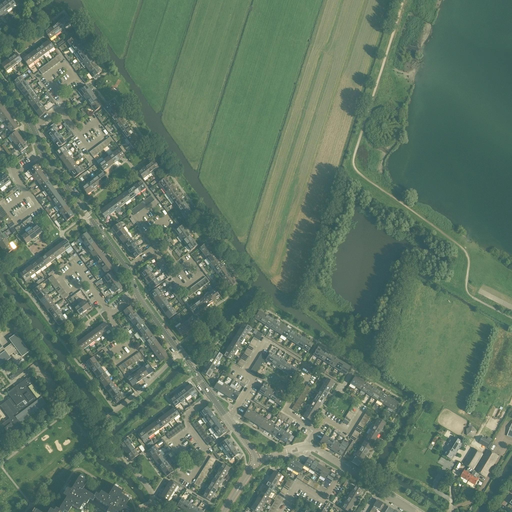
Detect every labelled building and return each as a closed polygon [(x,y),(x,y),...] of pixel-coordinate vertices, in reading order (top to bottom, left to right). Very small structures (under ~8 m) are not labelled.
[(4,2),(2,4),(7,11),(11,8),(5,0),(3,0),(4,2)] [(5,0),(11,8),(16,5),(12,0),(5,0)] [(65,17),(60,21),(65,29),(70,25),(65,17)] [(60,21),(55,25),(60,32),(65,29),(60,21)] [(55,25),(49,29),(55,36),(60,32),(55,25)] [(55,36),(49,29),(44,32),(50,40),(55,36)] [(67,42),(71,47),(78,42),(74,37),(67,42)] [(48,40),(43,44),(48,52),(54,48),(48,40)] [(71,47),(75,52),(82,47),(78,42),(71,47)] [(43,44),(38,48),(43,55),(48,52),(43,44)] [(75,52),(78,57),(85,52),(82,47),(75,52)] [(38,48),(33,52),(38,59),(43,55),(38,48)] [(33,52),(28,56),(33,63),(38,59),(33,52)] [(78,57),(82,62),(89,57),(85,52),(78,57)] [(11,57),(16,64),(22,60),(16,53),(14,55),(13,54),(11,56),(11,57)] [(33,63),(28,56),(23,59),(28,67),(33,63)] [(11,57),(6,61),(11,68),(16,64),(11,57)] [(81,64),(84,69),(86,67),(93,62),(89,57),(81,64)] [(11,68),(6,61),(0,65),(6,72),(11,68)] [(93,62),(86,67),(90,73),(97,67),(93,62)] [(97,67),(90,73),(88,74),(92,79),(100,72),(97,67)] [(13,82),(17,87),(25,82),(21,76),(13,82)] [(17,87),(21,92),(28,87),(25,82),(17,87)] [(21,92),(25,97),(34,90),(30,85),(28,87),(21,92)] [(82,97),(83,96),(91,91),(89,89),(89,88),(88,86),(87,86),(84,88),(84,87),(80,87),(75,90),(78,92),(81,95),(82,97)] [(25,97),(28,102),(36,97),(38,95),(34,90),(25,97)] [(83,96),(87,101),(94,96),(91,91),(83,96)] [(87,101),(91,106),(98,101),(94,96),(87,101)] [(28,102),(32,107),(39,102),(36,97),(28,102)] [(98,101),(91,106),(95,112),(102,106),(98,101)] [(32,107),(36,112),(43,107),(39,102),(32,107)] [(103,108),(107,114),(114,108),(110,103),(103,108)] [(43,107),(36,112),(40,118),(47,112),(43,107)] [(107,114),(111,119),(118,113),(114,108),(107,114)] [(0,117),(4,123),(11,117),(7,112),(0,117)] [(111,119),(115,124),(122,118),(118,113),(111,119)] [(4,123),(7,128),(15,123),(11,117),(4,123)] [(115,124),(119,129),(126,123),(122,118),(115,124)] [(15,123),(7,128),(11,133),(18,128),(15,123)] [(119,129),(122,134),(129,128),(126,123),(119,129)] [(46,133),(50,139),(57,133),(55,130),(57,128),(54,124),(47,129),(49,131),(46,133)] [(122,134),(126,139),(133,133),(129,128),(122,134)] [(9,137),(13,142),(20,137),(16,131),(9,137)] [(50,139),(54,144),(61,138),(57,133),(50,139)] [(126,139),(130,144),(137,139),(133,133),(126,139)] [(13,142),(17,147),(24,142),(20,137),(13,142)] [(61,138),(54,144),(58,149),(65,143),(64,142),(66,140),(63,137),(61,138)] [(137,139),(130,144),(134,149),(141,144),(137,139)] [(24,142),(17,147),(20,152),(28,147),(24,142)] [(64,155),(67,152),(69,151),(65,145),(56,152),(59,158),(64,155)] [(119,149),(114,153),(119,160),(125,156),(119,149)] [(59,158),(63,163),(70,157),(73,156),(69,151),(67,152),(64,155),(59,158)] [(114,153),(109,156),(114,164),(119,160),(114,153)] [(109,156),(104,160),(109,167),(114,164),(109,156)] [(63,163),(67,168),(74,163),(70,157),(63,163)] [(109,167),(104,160),(102,158),(97,162),(104,171),(109,167)] [(153,161),(148,164),(153,172),(158,168),(153,161)] [(67,168),(71,173),(78,168),(74,163),(67,168)] [(148,164),(143,168),(148,175),(153,172),(148,164)] [(36,165),(27,172),(31,177),(33,176),(40,170),(38,168),(39,167),(38,167),(37,165),(36,165)] [(78,168),(71,173),(75,178),(82,173),(84,171),(81,166),(80,166),(78,168)] [(148,175),(143,168),(138,172),(143,179),(148,175)] [(33,176),(37,181),(44,175),(40,170),(33,176)] [(102,172),(97,176),(103,183),(108,179),(102,172)] [(4,174),(0,177),(0,179),(5,186),(10,182),(4,174)] [(37,181),(40,186),(48,180),(44,175),(37,181)] [(97,176),(92,180),(97,187),(103,183),(97,176)] [(159,183),(162,188),(170,183),(166,177),(159,183)] [(40,186),(44,191),(51,185),(48,180),(40,186)] [(92,180),(87,184),(92,191),(97,187),(92,180)] [(140,181),(135,185),(140,192),(145,188),(140,181)] [(162,188),(166,193),(173,188),(170,183),(162,188)] [(92,191),(87,184),(82,188),(81,189),(82,191),(83,190),(87,195),(92,191)] [(44,191),(48,196),(55,190),(51,185),(44,191)] [(135,185),(130,189),(135,196),(140,192),(135,185)] [(166,193),(170,198),(177,193),(173,188),(166,193)] [(128,190),(125,193),(130,200),(135,196),(130,189),(128,190)] [(48,196),(52,201),(59,196),(55,190),(48,196)] [(125,193),(120,197),(125,204),(130,200),(125,193)] [(170,198),(174,203),(181,198),(177,193),(170,198)] [(52,201),(55,206),(63,201),(59,196),(52,201)] [(120,197),(115,200),(120,207),(125,204),(120,197)] [(174,203),(177,208),(185,203),(181,198),(174,203)] [(115,200),(110,204),(117,214),(122,210),(120,207),(115,200)] [(55,206),(59,211),(66,206),(63,201),(55,206)] [(107,205),(107,206),(105,208),(110,215),(115,211),(117,214),(110,204),(109,203),(107,205)] [(177,208),(181,213),(188,208),(185,203),(177,208)] [(59,211),(63,216),(70,211),(66,206),(59,211)] [(110,215),(105,208),(100,212),(105,219),(110,215)] [(188,208),(181,213),(185,219),(192,213),(188,208)] [(70,211),(63,216),(67,221),(74,216),(70,211)] [(112,228),(116,234),(123,228),(119,223),(112,228)] [(175,231),(179,236),(186,231),(182,225),(175,231)] [(36,226),(31,229),(37,237),(42,233),(36,226)] [(116,234),(120,239),(127,234),(123,228),(116,234)] [(31,229),(26,233),(32,240),(37,237),(31,229)] [(179,236),(183,241),(190,236),(186,231),(179,236)] [(32,240),(26,233),(21,237),(26,244),(32,240)] [(79,238),(83,243),(90,238),(86,233),(79,238)] [(120,239),(123,244),(130,239),(127,234),(120,239)] [(183,241),(186,246),(193,241),(190,236),(183,241)] [(83,243),(87,248),(94,243),(90,238),(83,243)] [(0,243),(0,246),(2,250),(10,244),(6,239),(0,243)] [(123,244),(127,249),(134,244),(130,239),(123,244)] [(65,240),(60,244),(65,251),(71,247),(65,240)] [(193,241),(186,246),(190,251),(197,246),(193,241)] [(87,248),(90,253),(98,248),(94,243),(87,248)] [(199,248),(203,254),(210,248),(206,243),(199,248)] [(10,244),(2,250),(6,255),(14,250),(10,244)] [(60,244),(55,248),(60,255),(65,251),(60,244)] [(127,249),(131,254),(138,249),(134,244),(127,249)] [(55,248),(50,252),(55,259),(60,255),(55,248)] [(90,253),(94,258),(101,253),(98,248),(90,253)] [(203,254),(207,259),(214,253),(210,248),(203,254)] [(138,249),(131,254),(135,259),(142,254),(138,249)] [(50,252),(45,255),(50,262),(55,259),(50,252)] [(94,258),(98,264),(105,258),(101,253),(94,258)] [(207,259),(210,264),(218,258),(214,253),(207,259)] [(45,255),(40,259),(45,266),(50,262),(45,255)] [(98,264),(102,269),(109,263),(105,258),(98,264)] [(210,264),(214,269),(221,263),(218,258),(210,264)] [(40,259),(35,263),(40,270),(45,266),(40,259)] [(35,263),(30,267),(35,274),(40,270),(35,263)] [(109,263),(102,269),(106,274),(113,269),(109,263)] [(214,269),(218,274),(225,268),(221,263),(214,269)] [(140,274),(144,280),(152,274),(150,272),(152,270),(148,265),(143,270),(144,272),(140,274)] [(30,267),(25,270),(30,277),(35,274),(30,267)] [(218,274),(222,279),(229,274),(225,268),(218,274)] [(30,277),(25,270),(24,269),(22,271),(22,272),(19,274),(26,283),(31,280),(30,277)] [(103,278),(107,283),(114,278),(110,272),(103,278)] [(144,280),(148,285),(155,279),(152,274),(144,280)] [(229,274),(222,279),(226,284),(233,279),(229,274)] [(107,283),(111,288),(118,283),(114,278),(107,283)] [(155,279),(148,285),(152,290),(159,285),(155,279)] [(237,284),(233,279),(226,284),(229,289),(237,284)] [(111,288),(114,293),(117,292),(118,294),(122,291),(121,289),(122,288),(118,283),(111,288)] [(33,290),(36,296),(44,290),(40,285),(33,290)] [(150,294),(153,299),(161,293),(157,288),(150,294)] [(215,289),(209,293),(215,300),(220,297),(215,289)] [(36,296),(40,301),(47,295),(44,290),(36,296)] [(153,299),(157,304),(164,298),(161,293),(153,299)] [(209,293),(204,297),(210,304),(215,300),(209,293)] [(40,301),(44,306),(51,300),(47,295),(40,301)] [(204,297),(199,301),(205,308),(210,304),(204,297)] [(157,304),(161,309),(168,304),(164,298),(157,304)] [(44,306),(48,311),(55,305),(51,300),(44,306)] [(85,300),(79,304),(85,311),(90,308),(85,300)] [(199,301),(194,305),(199,312),(205,308),(199,301)] [(85,311),(79,304),(74,308),(79,315),(85,311)] [(161,309),(165,314),(172,309),(168,304),(161,309)] [(48,311),(52,316),(59,311),(55,305),(48,311)] [(199,312),(194,305),(189,309),(194,316),(199,312)] [(123,311),(127,317),(134,311),(130,306),(123,311)] [(172,309),(165,314),(169,319),(176,314),(172,309)] [(52,316),(55,321),(62,316),(59,311),(52,316)] [(127,317),(131,322),(138,316),(134,311),(127,317)] [(254,318),(260,322),(264,314),(259,311),(254,318)] [(260,322),(265,325),(270,317),(264,314),(260,322)] [(62,316),(55,321),(59,326),(66,321),(62,316)] [(131,322),(135,327),(142,321),(138,316),(131,322)] [(191,317),(186,321),(192,328),(197,324),(191,317)] [(265,325),(271,328),(275,321),(270,317),(265,325)] [(135,327),(139,332),(146,326),(142,321),(135,327)] [(186,321),(181,325),(186,332),(192,328),(186,321)] [(271,328),(276,332),(281,324),(275,321),(271,328)] [(104,323),(99,327),(104,334),(109,330),(104,323)] [(243,323),(240,329),(247,334),(251,328),(243,323)] [(276,332),(281,335),(286,327),(281,324),(276,332)] [(186,332),(181,325),(176,329),(181,336),(186,332)] [(136,333),(140,338),(149,332),(146,326),(136,333)] [(99,327),(94,331),(99,338),(104,334),(99,327)] [(281,335),(287,338),(291,331),(286,327),(281,335)] [(240,329),(236,334),(244,339),(247,334),(240,329)] [(91,333),(89,334),(94,341),(99,338),(94,331),(93,330),(91,331),(91,333)] [(287,338),(292,341),(297,334),(291,331),(287,338)] [(142,337),(146,342),(153,337),(149,332),(142,337)] [(0,366),(11,358),(9,356),(14,353),(16,356),(19,353),(22,357),(29,352),(16,334),(13,336),(11,334),(7,337),(12,344),(4,349),(0,344),(0,366)] [(89,334),(84,338),(89,345),(94,341),(89,334)] [(236,334),(233,340),(241,344),(244,339),(236,334)] [(292,341),(297,345),(302,337),(297,334),(292,341)] [(146,342),(150,347),(157,342),(153,337),(146,342)] [(297,345),(303,348),(307,341),(302,337),(297,345)] [(84,338),(79,342),(84,349),(89,345),(84,338)] [(233,340),(230,345),(237,350),(241,344),(233,340)] [(307,341),(303,348),(308,352),(313,344),(307,341)] [(84,349),(79,342),(73,346),(79,353),(84,349)] [(150,347),(154,352),(161,347),(157,342),(150,347)] [(230,345),(226,350),(234,355),(237,350),(230,345)] [(154,352),(157,357),(164,352),(161,347),(154,352)] [(313,355),(318,358),(323,351),(317,347),(313,355)] [(234,355),(226,350),(223,356),(231,361),(234,355)] [(215,351),(211,356),(219,361),(223,355),(215,351)] [(318,358),(324,361),(328,354),(323,351),(318,358)] [(164,352),(157,357),(161,362),(168,357),(164,352)] [(265,360),(271,364),(276,356),(270,353),(267,357),(266,360),(265,360)] [(324,361),(329,365),(334,357),(328,354),(324,361)] [(211,356),(208,362),(216,366),(219,361),(211,356)] [(271,364),(276,367),(281,359),(276,356),(271,364)] [(86,362),(90,368),(97,362),(93,357),(86,362)] [(329,365),(334,368),(339,361),(334,357),(329,365)] [(276,367),(282,370),(286,363),(281,359),(276,367)] [(334,368),(340,371),(344,364),(339,361),(334,368)] [(90,368),(93,373),(101,368),(97,362),(90,368)] [(208,362),(205,367),(212,372),(216,366),(208,362)] [(282,370),(287,374),(292,366),(286,363),(282,370)] [(148,364),(142,368),(147,375),(153,372),(148,364)] [(344,364),(340,371),(345,375),(350,367),(344,364)] [(292,366),(287,374),(292,377),(297,369),(292,366)] [(212,372),(205,367),(201,373),(209,377),(212,372)] [(9,377),(12,381),(25,371),(22,368),(9,377)] [(93,373),(97,378),(104,373),(101,368),(93,373)] [(142,368),(137,372),(142,379),(147,375),(142,368)] [(132,375),(137,383),(142,379),(137,372),(136,370),(131,374),(132,375)] [(97,378),(101,383),(108,378),(104,373),(97,378)] [(137,383),(132,375),(127,379),(132,386),(137,383)] [(28,379),(27,378),(7,393),(11,398),(0,405),(0,406),(9,419),(1,425),(9,436),(23,427),(20,423),(46,404),(41,398),(44,396),(34,383),(37,381),(33,376),(28,379)] [(350,383),(356,387),(360,379),(355,376),(350,383)] [(101,383),(105,388),(112,383),(108,378),(101,383)] [(326,378),(323,384),(330,388),(334,383),(326,378)] [(356,387),(361,390),(366,383),(360,379),(356,387)] [(214,388),(219,391),(224,384),(218,380),(214,388)] [(105,388),(109,393),(116,388),(112,383),(105,388)] [(361,390),(366,394),(371,386),(366,383),(361,390)] [(190,384),(185,388),(190,396),(192,398),(197,394),(190,384)] [(219,391),(224,395),(229,387),(224,384),(219,391)] [(258,392),(264,396),(269,388),(263,384),(258,392)] [(323,384),(319,389),(327,394),(330,388),(323,384)] [(366,394),(372,397),(377,390),(371,386),(366,394)] [(224,395),(230,398),(235,390),(229,387),(224,395)] [(109,393),(112,398),(119,393),(116,388),(109,393)] [(185,388),(180,392),(185,399),(190,396),(185,388)] [(264,396),(269,399),(274,391),(269,388),(264,396)] [(319,389),(316,395),(324,399),(327,394),(319,389)] [(235,390),(230,398),(235,401),(240,394),(235,390)] [(372,397),(377,400),(382,393),(377,390),(372,397)] [(269,399),(275,402),(279,395),(274,391),(269,399)] [(180,392),(175,396),(180,403),(185,399),(180,392)] [(119,393),(112,398),(116,403),(123,398),(119,393)] [(377,400),(382,404),(387,396),(382,393),(377,400)] [(279,395),(275,402),(280,406),(285,398),(279,395)] [(316,395),(313,400),(321,405),(324,399),(316,395)] [(180,403),(175,396),(170,400),(175,407),(180,403)] [(382,404),(388,407),(392,400),(387,396),(382,404)] [(313,400),(310,405),(317,410),(321,405),(313,400)] [(392,400),(388,407),(393,410),(398,403),(392,400)] [(310,405),(306,411),(314,415),(317,410),(310,405)] [(200,412),(204,418),(211,412),(207,407),(200,412)] [(174,408),(169,412),(174,419),(179,415),(174,408)] [(243,417),(249,420),(253,413),(248,409),(243,417)] [(314,415),(306,411),(303,416),(311,421),(314,415)] [(169,412),(164,416),(169,423),(174,419),(169,412)] [(204,418),(208,423),(215,417),(211,412),(204,418)] [(249,420),(254,423),(259,416),(253,413),(249,420)] [(164,416),(159,419),(164,427),(169,423),(164,416)] [(254,423),(259,427),(264,419),(259,416),(254,423)] [(208,423),(211,428),(219,423),(215,417),(208,423)] [(159,419),(153,423),(159,430),(164,427),(159,419)] [(259,427),(265,430),(269,422),(264,419),(259,427)] [(378,419),(374,424),(382,429),(385,423),(378,419)] [(265,430),(270,433),(275,426),(269,422),(265,430)] [(153,423),(148,427),(154,434),(159,430),(153,423)] [(211,428),(215,433),(222,428),(219,423),(211,428)] [(374,424),(371,429),(379,434),(382,429),(374,424)] [(270,433),(276,436),(280,429),(275,426),(270,433)] [(148,427),(143,431),(149,438),(154,434),(148,427)] [(468,436),(472,437),(473,437),(476,432),(476,431),(473,428),(471,427),(467,429),(466,430),(467,435),(468,436)] [(222,428),(215,433),(219,438),(226,433),(222,428)] [(276,436),(281,440),(286,432),(280,429),(276,436)] [(371,429),(368,435),(375,439),(379,434),(371,429)] [(149,438),(143,431),(138,435),(143,442),(149,438)] [(286,432),(281,440),(286,443),(291,436),(286,432)] [(320,442),(325,446),(330,438),(324,435),(320,442)] [(368,435),(365,440),(372,445),(375,439),(368,435)] [(444,456),(451,459),(455,452),(456,452),(456,453),(457,451),(459,450),(458,450),(459,448),(461,447),(460,446),(463,442),(454,437),(451,440),(450,443),(449,444),(448,444),(448,446),(447,447),(448,447),(449,448),(444,456)] [(487,448),(492,439),(488,437),(487,440),(482,437),(478,443),(487,448)] [(119,445),(123,450),(131,445),(133,443),(129,438),(119,445)] [(325,446),(330,449),(335,442),(330,438),(325,446)] [(223,449),(224,449),(231,444),(227,439),(220,444),(222,447),(220,448),(222,451),(223,449)] [(365,440),(361,446),(369,450),(372,445),(365,440)] [(330,449),(336,452),(340,445),(335,442),(330,449)] [(224,449),(227,454),(235,449),(231,444),(224,449)] [(123,450),(127,455),(134,450),(131,445),(123,450)] [(340,445),(336,452),(342,456),(346,448),(340,445)] [(147,451),(151,456),(158,451),(154,446),(147,451)] [(361,446),(358,451),(365,456),(369,450),(361,446)] [(235,449),(227,454),(231,460),(239,454),(235,449)] [(460,476),(468,481),(474,470),(473,470),(483,454),(473,449),(463,464),(469,468),(466,472),(464,470),(460,476)] [(134,450),(127,455),(131,461),(138,455),(134,450)] [(474,470),(468,481),(475,485),(478,479),(477,478),(479,474),(477,473),(478,473),(485,478),(499,456),(488,450),(475,471),(474,470)] [(151,456),(155,462),(162,456),(158,451),(151,456)] [(358,451),(355,456),(362,461),(365,456),(358,451)] [(155,462),(159,467),(166,461),(162,456),(155,462)] [(362,461),(355,456),(351,462),(359,466),(362,461)] [(304,466),(309,469),(314,462),(308,458),(304,466)] [(287,467),(293,471),(298,463),(292,459),(287,467)] [(159,467),(162,472),(169,466),(166,461),(159,467)] [(309,469),(315,472),(319,465),(314,462),(309,469)] [(296,478),(299,480),(302,474),(299,473),(303,466),(298,463),(293,471),(299,474),(296,478)] [(222,464),(219,470),(226,474),(230,469),(222,464)] [(315,472),(320,476),(325,468),(319,465),(315,472)] [(169,466),(162,472),(166,477),(173,472),(169,466)] [(320,476),(325,479),(330,471),(325,468),(320,476)] [(219,470),(215,475),(223,480),(226,474),(219,470)] [(274,471),(271,477),(278,481),(282,476),(274,471)] [(330,471),(325,479),(331,483),(336,475),(330,471)] [(215,475),(212,480),(220,485),(223,480),(215,475)] [(86,504),(88,502),(89,500),(92,502),(94,499),(96,501),(100,503),(102,504),(104,506),(109,509),(107,511),(130,511),(131,511),(124,507),(126,504),(129,498),(126,497),(125,499),(120,496),(122,493),(117,490),(118,488),(115,486),(108,497),(101,493),(98,496),(96,495),(95,494),(93,497),(91,496),(82,490),(86,483),(83,481),(84,479),(80,476),(72,489),(70,492),(67,490),(66,491),(63,495),(67,498),(63,504),(60,509),(64,511),(68,511),(72,506),(81,511),(82,509),(81,508),(83,504),(83,503),(84,503),(86,504)] [(271,477),(267,482),(275,487),(278,481),(271,477)] [(212,480),(209,486),(216,490),(220,485),(212,480)] [(169,481),(166,487),(174,491),(177,486),(178,484),(172,481),(171,482),(169,481)] [(267,482),(264,487),(272,492),(275,487),(267,482)] [(209,486),(205,491),(213,496),(216,490),(209,486)] [(355,486),(351,491),(359,496),(363,490),(355,486)] [(166,487),(163,492),(170,497),(174,491),(166,487)] [(264,487),(261,493),(268,497),(272,492),(264,487)] [(213,496),(205,491),(202,497),(210,501),(213,496)] [(351,491),(348,497),(356,502),(359,496),(351,491)] [(170,497),(163,492),(159,498),(167,502),(170,497)] [(261,493),(257,498),(265,503),(268,497),(261,493)] [(348,497),(345,502),(352,507),(356,502),(348,497)] [(176,506),(182,509),(187,502),(181,498),(180,499),(179,502),(176,506)] [(257,498),(254,503),(262,508),(265,503),(257,498)] [(378,500),(371,510),(373,511),(375,511),(377,509),(382,511),(386,506),(381,503),(381,502),(378,500)] [(182,509),(186,511),(187,511),(192,505),(187,502),(182,509)] [(349,511),(352,507),(345,502),(341,508),(347,511),(349,511)] [(254,503),(251,509),(253,510),(255,511),(259,511),(262,508),(254,503)]
